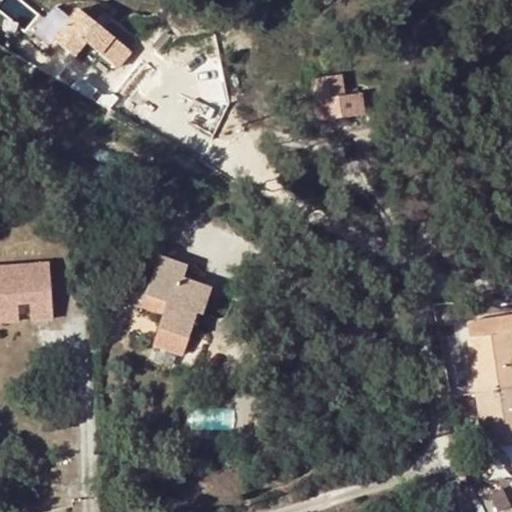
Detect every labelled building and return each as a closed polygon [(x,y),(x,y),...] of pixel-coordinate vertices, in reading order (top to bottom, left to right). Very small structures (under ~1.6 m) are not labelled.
[(101,52),(113,37),(80,9),(67,0),(57,0),(36,26),(28,19),(17,33),(37,49),(47,36),(55,43),(68,27),(100,53),(101,52)] [(312,99),(310,122),(329,124),(331,102),(312,99)] [(375,108),(331,102),(329,124),(362,128),(361,136),(373,136),(375,108)] [(182,283),(187,268),(158,258),(141,308),(164,316),(154,342),(183,354),(199,312),(204,314),(211,292),(182,283)] [(0,326),(22,326),(21,310),(31,309),(33,325),(56,323),(51,267),(0,270),(0,326)] [(126,298),(142,303),(149,285),(134,280),(126,298)] [(511,316),(468,323),(478,393),(511,387),(511,316)] [(511,387),(478,393),(487,447),(511,443),(511,387)] [(200,410),(199,422),(231,423),(232,411),(200,410)]
